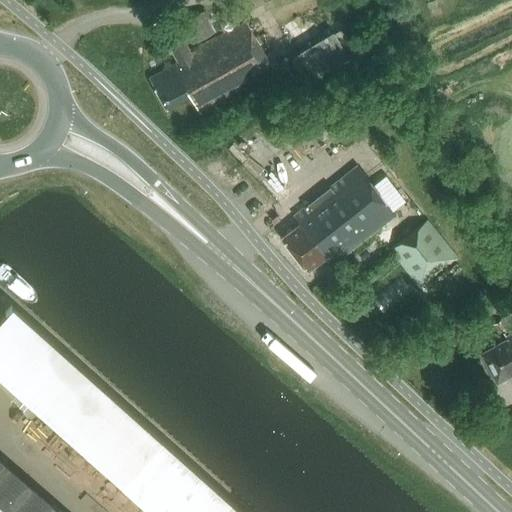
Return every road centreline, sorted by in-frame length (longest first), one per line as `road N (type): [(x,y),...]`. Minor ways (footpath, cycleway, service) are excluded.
road 1 (secondary): [(497,511),(168,210)]
road 2 (secondary): [(168,210),(111,145),(60,108)]
road 3 (secondary): [(35,154),(94,170),(168,210)]
